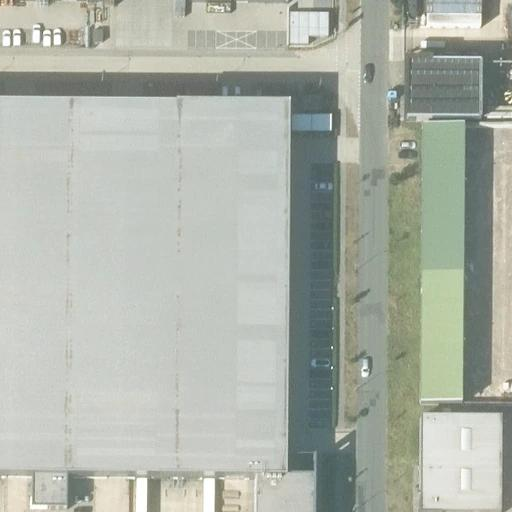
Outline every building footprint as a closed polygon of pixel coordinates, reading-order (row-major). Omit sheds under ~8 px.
[(426,0),(426,24),(480,25),(480,0),(426,0)] [(327,14),(287,14),(288,45),(308,45),(308,37),(327,37),(327,14)] [(405,64),(405,93),(480,94),(480,64),(405,64)] [(480,94),(405,93),(405,123),(479,123),(480,94)] [(302,98),(302,111),(320,111),(320,98),(302,98)] [(0,478),(30,479),(30,511),(65,511),(66,479),(252,481),(252,511),(312,511),(313,460),(311,460),(311,480),(295,480),(283,479),(284,339),(286,110),(180,109),(180,107),(174,107),(174,109),(0,107),(0,478)] [(330,131),(330,115),(292,115),(292,130),(330,131)] [(421,404),(458,404),(460,289),(444,288),(444,301),(422,300),(421,404)] [(499,511),(500,419),(418,419),(418,499),(415,499),(415,500),(418,500),(417,511),(499,511)]
